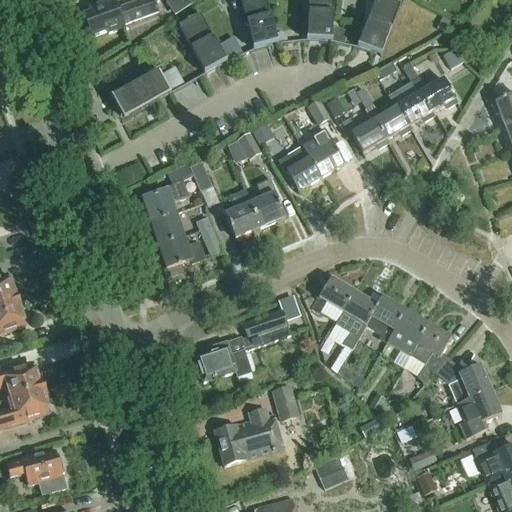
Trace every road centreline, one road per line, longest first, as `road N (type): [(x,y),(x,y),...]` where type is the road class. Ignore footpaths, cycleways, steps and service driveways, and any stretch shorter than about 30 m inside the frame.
road 1 (residential): [(511,334),(485,303),(389,251),(355,252),(313,261),(114,349)]
road 2 (residential): [(322,78),(262,84),(65,186)]
road 3 (residential): [(65,186),(14,0)]
road 4 (residential): [(168,511),(114,349)]
road 5 (residential): [(114,349),(65,186)]
